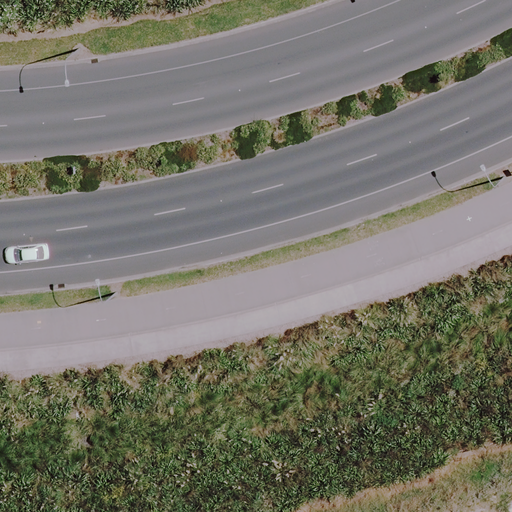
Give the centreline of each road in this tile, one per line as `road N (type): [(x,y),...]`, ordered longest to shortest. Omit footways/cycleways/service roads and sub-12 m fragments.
road 1 (secondary): [(511,114),(345,174),(169,222),(0,242)]
road 2 (secondary): [(0,57),(146,46),(332,0)]
